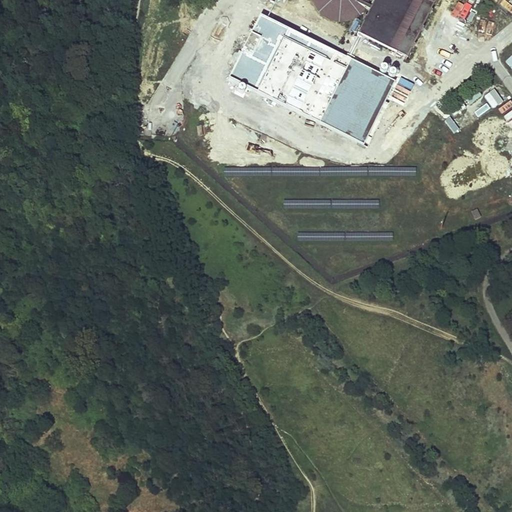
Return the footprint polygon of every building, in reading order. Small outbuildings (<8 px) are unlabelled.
[(321,15),(329,20),(339,23),(349,22),(358,18),(366,11),(370,2),(370,0),(312,0),(315,7),(321,15)] [(376,0),(359,35),(408,59),(437,0),(376,0)] [(364,147),(396,82),(337,54),(306,118),(364,147)] [(259,134),(259,116),(239,115),(238,133),(259,134)] [(295,153),(296,133),(263,131),(262,158),(281,159),(282,152),(295,153)] [(477,209),(471,211),(475,219),(481,217),(477,209)]
